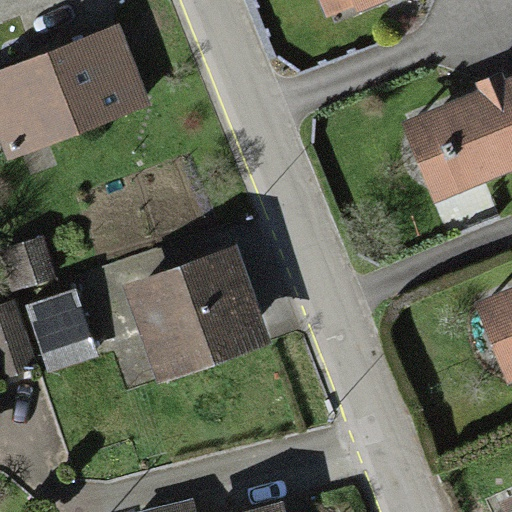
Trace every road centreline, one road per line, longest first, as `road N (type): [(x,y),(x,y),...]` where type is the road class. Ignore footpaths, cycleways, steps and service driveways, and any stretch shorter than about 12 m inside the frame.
road 1 (tertiary): [(413,511),(205,0)]
road 2 (unknown): [(511,178),(312,260)]
road 3 (unknown): [(393,456),(194,511)]
road 4 (unknown): [(363,0),(227,53)]
